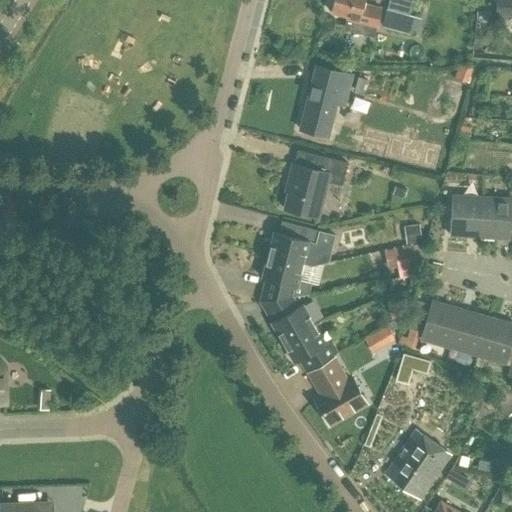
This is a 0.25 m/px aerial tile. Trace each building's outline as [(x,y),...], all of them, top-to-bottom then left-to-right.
[(377,29),(378,25),(381,26),(385,10),(382,9),(382,8),(365,3),(365,0),(333,0),(331,12),(346,16),(343,29),(375,37),(377,29)] [(511,17),(511,0),(496,0),(495,16),(511,17)] [(414,16),(407,15),(386,9),(385,10),(381,26),(410,33),(411,31),(411,30),(414,16)] [(467,83),(473,67),(459,63),(454,79),(467,83)] [(342,105),(350,75),(317,66),(300,130),(327,136),(335,103),(342,105)] [(487,145),(503,144),(502,133),(487,134),(487,145)] [(341,186),(347,163),(315,154),(311,168),(292,163),(287,182),(287,183),(287,184),(288,185),(289,185),(283,209),(319,218),(328,183),(341,186)] [(480,238),(481,197),(453,195),(450,236),(480,238)] [(481,197),(480,238),(509,239),(511,199),(481,197)] [(274,232),(267,256),(303,265),(303,264),(309,242),(284,235),(278,233),(274,232)] [(420,274),(417,259),(414,244),(385,250),(388,269),(397,267),(400,278),(420,274)] [(266,279),(260,301),(261,302),(292,298),(294,297),(294,296),(308,294),(311,282),(299,279),(303,265),(267,256),(262,278),(266,279)] [(283,343),(314,325),(302,304),(299,306),(294,297),(292,298),(261,302),(272,321),(271,322),(283,343)] [(392,319),(407,314),(403,300),(388,304),(392,319)] [(449,348),(461,309),(432,300),(421,340),(449,348)] [(477,356),(488,317),(461,309),(449,348),(477,356)] [(505,364),(511,339),(511,323),(488,317),(477,356),(505,364)] [(372,353),(395,340),(386,324),(363,337),(372,353)] [(314,325),(283,343),(294,363),(298,361),(304,372),(338,352),(331,340),(325,344),(314,325)] [(395,380),(407,383),(411,368),(426,373),(430,360),(403,352),(395,380)] [(349,380),(336,357),(308,373),(317,387),(319,385),(325,394),(315,400),(329,424),(366,403),(352,378),(349,380)] [(420,499),(451,455),(415,430),(403,448),(407,450),(402,457),(398,455),(385,474),(420,499)] [(468,457),(461,455),(459,465),(467,466),(468,457)] [(491,462),(483,461),(479,460),(477,468),(482,469),(489,470),(491,462)] [(459,511),(440,501),(434,511),(459,511)]
